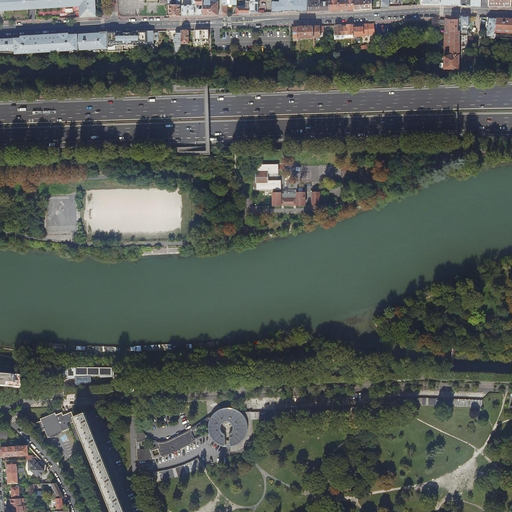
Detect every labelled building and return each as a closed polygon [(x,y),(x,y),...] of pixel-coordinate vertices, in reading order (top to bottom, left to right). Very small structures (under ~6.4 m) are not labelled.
[(0,0),(0,10),(29,9),(71,7),(79,7),(80,17),(95,16),(93,0),(0,0)] [(180,16),(180,4),(180,0),(176,0),(177,5),(170,5),(170,16),(173,16),(180,16)] [(204,0),(203,0),(192,0),(193,4),(195,4),(195,5),(182,6),(183,16),(192,15),(202,15),(204,0)] [(218,2),(204,0),(202,15),(202,16),(211,16),(218,15),(218,2)] [(222,14),(228,14),(227,5),(236,5),(236,0),(222,0),(222,5),(222,14)] [(250,15),(250,13),(251,0),(246,0),(246,1),(245,1),(245,7),(243,7),(243,8),(239,8),(236,8),(236,14),(250,15)] [(250,13),(258,13),(258,0),(250,0),(251,0),(250,13)] [(289,0),(279,0),(279,1),(278,1),(272,1),(272,9),(272,13),(283,12),(283,11),(290,10),(289,0)] [(308,11),(308,0),(289,0),(290,10),(298,10),(298,11),(298,12),(301,12),(308,11)] [(308,0),(308,11),(318,11),(330,10),(329,1),(328,1),(328,2),(320,2),(319,0),(308,0)] [(329,0),(329,1),(330,10),(336,10),(343,10),(342,0),(329,0)] [(358,10),(372,9),(371,0),(342,0),(343,10),(354,10),(354,11),(358,10)] [(467,55),(467,51),(467,42),(467,35),(469,35),(470,34),(467,31),(465,31),(465,26),(470,26),(470,17),(461,16),(461,18),(458,18),(458,20),(451,20),(446,18),(446,20),(445,34),(445,43),(444,50),(444,57),(440,57),(440,69),(444,69),(460,69),(460,55),(467,55)] [(489,18),(486,38),(494,37),(495,32),(496,18),(489,18)] [(496,18),(495,32),(511,32),(511,18),(503,18),(496,18)] [(363,27),(354,28),(355,37),(364,36),(369,35),(369,34),(375,34),(374,24),(368,24),(363,25),(363,27)] [(339,25),(335,26),(336,35),(344,35),(344,28),(341,28),(341,25),(339,25)] [(353,34),(353,25),(350,25),(347,25),(347,27),(344,28),(344,35),(353,34)] [(305,27),(298,27),(299,38),(300,38),(313,38),(313,26),(305,27)] [(144,50),(148,50),(148,31),(132,32),(131,33),(131,34),(123,34),(123,33),(121,32),(107,32),(108,49),(109,52),(122,51),(122,45),(138,45),(138,46),(139,47),(144,47),(144,50)] [(148,50),(153,50),(153,40),(157,40),(157,33),(154,33),(153,31),(148,31),(148,50)] [(189,33),(189,31),(181,31),(181,44),(189,44),(189,33)] [(108,49),(107,32),(100,32),(94,33),(77,36),(68,36),(68,34),(21,37),(21,40),(4,41),(4,38),(0,38),(0,52),(6,53),(25,53),(51,52),(51,53),(53,53),(53,52),(108,49)] [(511,56),(498,55),(498,70),(511,69),(511,56)] [(278,165),(256,165),(257,172),(256,172),(256,183),(257,183),(257,190),(281,190),(281,181),(268,181),(268,174),(278,174),(278,165)] [(281,198),(281,194),(281,193),(272,193),(273,206),(305,206),(305,193),(296,193),(297,194),(297,198),(281,198)] [(320,193),(312,193),(312,206),(320,206),(320,193)] [(112,368),(62,367),(62,378),(100,376),(100,377),(112,376),(112,368)] [(0,386),(19,388),(19,376),(11,375),(11,374),(8,374),(8,375),(0,374),(0,386)] [(423,398),(393,399),(393,407),(421,406),(483,408),(483,401),(423,398)] [(383,407),(253,413),(253,420),(383,414),(383,407)] [(230,452),(236,451),(235,440),(237,440),(239,438),(240,435),(242,433),(242,430),(243,427),(242,424),(242,422),(240,419),(239,417),(237,415),(234,413),(232,412),(229,411),(226,411),(223,412),(221,412),(218,414),(216,416),(214,418),(212,420),(211,423),(211,426),(211,429),(211,431),(212,434),(214,436),(216,439),(218,440),(220,442),(223,443),(226,443),(229,443),(230,443),(230,452)] [(68,424),(76,421),(74,417),(72,412),(64,415),(62,412),(62,413),(56,415),(55,412),(40,418),(41,420),(35,423),(42,431),(45,430),(47,437),(51,437),(56,436),(59,434),(62,432),(63,431),(70,428),(68,424)] [(124,511),(85,412),(74,417),(76,421),(111,511),(124,511)] [(172,444),(159,448),(163,455),(175,451),(195,441),(192,434),(172,444)] [(28,455),(27,446),(1,448),(1,457),(28,455)] [(166,470),(153,472),(154,481),(158,481),(166,480),(179,477),(191,472),(198,469),(202,467),(198,458),(191,462),(179,466),(166,470)] [(34,460),(28,460),(29,471),(31,470),(37,477),(39,476),(42,475),(43,472),(44,471),(38,464),(34,464),(34,460)] [(7,473),(17,473),(22,473),(25,473),(25,468),(17,469),(17,464),(7,465),(7,470),(2,470),(2,473),(7,473)] [(18,483),(17,473),(7,473),(8,484),(18,483)] [(56,484),(50,484),(54,493),(55,493),(58,499),(62,498),(64,498),(56,484)] [(20,497),(19,485),(11,486),(12,497),(20,497)]
